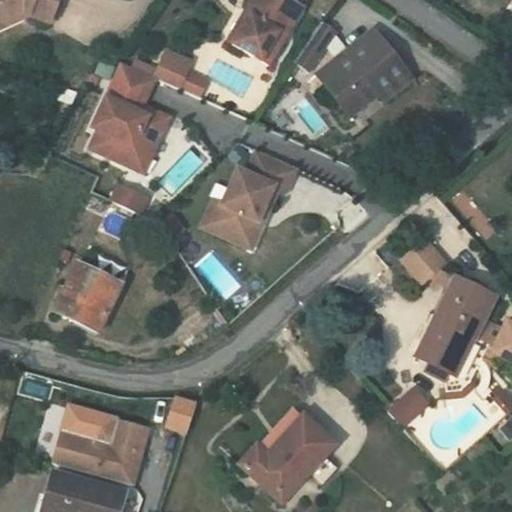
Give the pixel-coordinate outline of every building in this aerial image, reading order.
[(0,0),(0,9),(1,9),(4,16),(23,9),(48,17),(53,0),(0,0)] [(299,5),(289,0),(249,0),(243,12),(249,14),(231,45),(266,63),(299,5)] [(325,9),(304,41),(321,51),(340,25),(325,9)] [(411,71),(376,23),(318,67),(349,108),(378,85),(383,93),(411,71)] [(304,41),(295,55),(311,65),(321,51),(304,41)] [(182,50),(169,44),(157,70),(180,81),(187,66),(188,63),(178,59),(182,50)] [(182,50),(178,59),(188,63),(192,55),(182,50)] [(156,70),(124,54),(94,119),(99,121),(91,139),(127,156),(153,146),(170,109),(144,97),(156,70)] [(207,75),(187,66),(180,81),(200,90),(207,75)] [(214,193),(202,219),(242,237),(253,212),(257,214),(273,180),(278,183),(285,186),(295,161),(258,144),(247,167),(239,163),(223,197),(214,193)] [(153,146),(127,156),(145,164),(153,146)] [(119,180),(112,196),(139,208),(146,192),(119,180)] [(251,241),(278,183),(273,180),(257,214),(253,212),(242,237),(251,241)] [(173,206),(162,218),(169,229),(180,217),(173,206)] [(180,217),(169,229),(173,235),(184,224),(180,217)] [(425,232),(403,252),(423,274),(432,266),(438,261),(445,254),(425,232)] [(108,322),(129,273),(81,252),(59,301),(108,322)] [(438,261),(432,266),(446,272),(449,266),(438,261)] [(493,284),(449,266),(446,272),(414,345),(441,357),(446,348),(462,355),(474,328),(477,320),(482,310),(493,284)] [(482,310),(477,320),(486,324),(482,332),(488,335),(483,348),(493,352),(497,343),(493,341),(502,319),(482,310)] [(502,319),(493,341),(497,343),(509,348),(511,344),(511,312),(506,310),(502,319)] [(477,320),(474,328),(482,332),(486,324),(477,320)] [(420,377),(391,403),(404,417),(437,388),(427,377),(420,377)] [(511,389),(505,382),(497,389),(510,404),(511,401),(511,389)] [(194,405),(176,399),(167,425),(185,431),(194,405)] [(309,411),(299,401),(265,439),(275,448),(309,411)] [(115,439),(121,415),(73,402),(66,425),(115,439)] [(338,438),(309,411),(275,448),(265,439),(244,462),(284,496),(338,438)] [(66,425),(58,458),(137,480),(152,424),(121,415),(115,439),(66,425)] [(122,511),(129,487),(57,467),(47,502),(67,508),(65,511),(122,511)]
